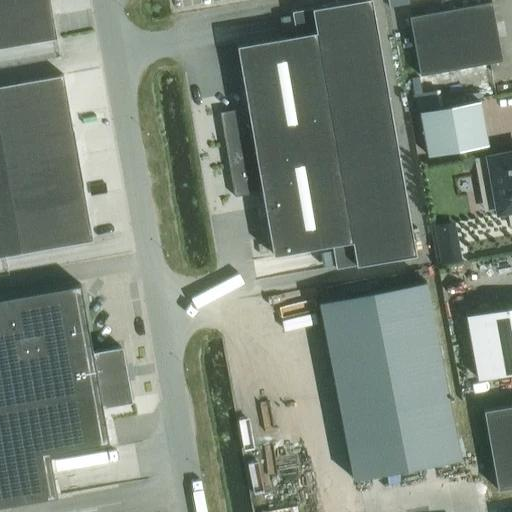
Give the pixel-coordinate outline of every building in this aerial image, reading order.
[(0,0),(0,48),(56,38),(49,0),(0,0)] [(261,192),(272,255),(331,245),(335,269),(415,255),(370,0),(357,0),(291,12),(295,35),(236,45),(247,108),(219,113),(234,197),(261,192)] [(491,2),(408,17),(419,75),(502,60),(491,2)] [(65,73),(0,84),(0,126),(0,127),(73,114),(65,73)] [(479,101),(419,112),(427,156),(487,145),(479,101)] [(4,148),(8,168),(80,155),(73,114),(0,127),(4,148)] [(487,157),(475,160),(481,194),(494,192),(497,210),(496,210),(497,213),(500,212),(507,211),(510,227),(511,226),(511,152),(490,157),(490,156),(487,157)] [(80,155),(8,168),(11,189),(15,209),(88,196),(80,155)] [(0,171),(0,192),(9,191),(6,170),(0,171)] [(0,192),(0,214),(13,212),(9,191),(0,192)] [(19,230),(22,250),(95,237),(88,196),(15,209),(19,230)] [(0,214),(0,235),(17,232),(13,212),(0,214)] [(0,235),(0,256),(21,253),(17,232),(0,235)] [(461,261),(459,251),(439,255),(441,265),(461,261)] [(425,281),(318,302),(353,480),(459,459),(425,281)] [(0,506),(54,497),(47,453),(106,443),(99,407),(127,402),(117,347),(89,352),(77,285),(0,299),(0,506)] [(511,308),(465,317),(476,381),(511,374),(511,308)] [(511,487),(511,405),(483,411),(497,490),(511,487)]
